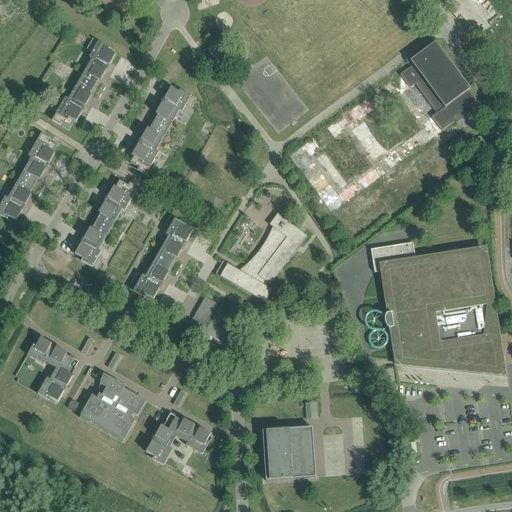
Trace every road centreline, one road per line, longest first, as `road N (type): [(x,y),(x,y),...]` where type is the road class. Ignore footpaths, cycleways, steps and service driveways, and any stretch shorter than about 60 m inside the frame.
road 1 (unclassified): [(275,150),(443,31)]
road 2 (unclassified): [(496,208),(493,106),(443,31)]
road 3 (unclassified): [(275,150),(174,14)]
road 4 (unclassified): [(92,156),(174,14)]
road 5 (unclassified): [(27,270),(161,348)]
road 6 (unclassified): [(224,236),(92,156)]
road 7 (unclassified): [(27,270),(92,156)]
road 8 (unclassified): [(161,348),(224,236)]
road 9 (residential): [(235,387),(242,511)]
